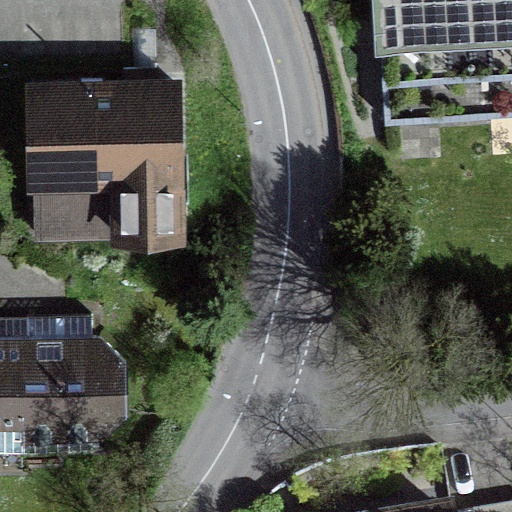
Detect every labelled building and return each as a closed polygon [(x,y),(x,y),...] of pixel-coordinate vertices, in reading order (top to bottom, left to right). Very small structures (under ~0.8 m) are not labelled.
[(511,0),(380,0),(386,115),(511,109),(511,0)] [(176,231),(174,80),(155,81),(154,74),(154,66),(125,67),(125,86),(34,87),(36,233),(176,231)] [(90,330),(90,312),(34,313),(34,324),(34,335),(0,337),(0,409),(22,409),(25,435),(103,433),(127,407),(127,351),(97,330),(90,330)] [(456,511),(455,503),(398,511),(456,511)] [(511,511),(511,503),(474,510),(474,511),(511,511)]
